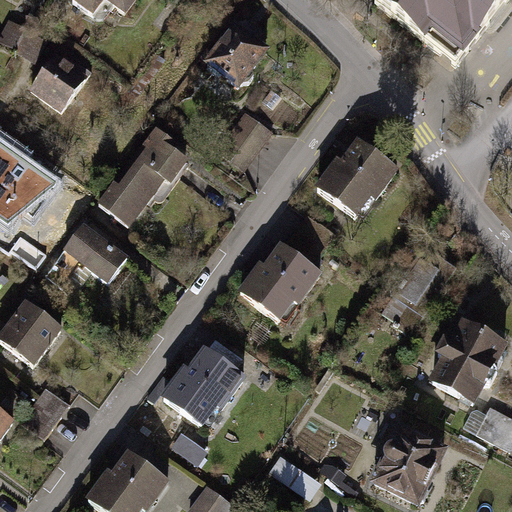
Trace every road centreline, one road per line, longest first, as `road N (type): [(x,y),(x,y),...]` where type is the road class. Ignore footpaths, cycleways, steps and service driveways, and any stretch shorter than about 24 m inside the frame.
road 1 (residential): [(369,70),(43,511)]
road 2 (residential): [(511,250),(369,70)]
